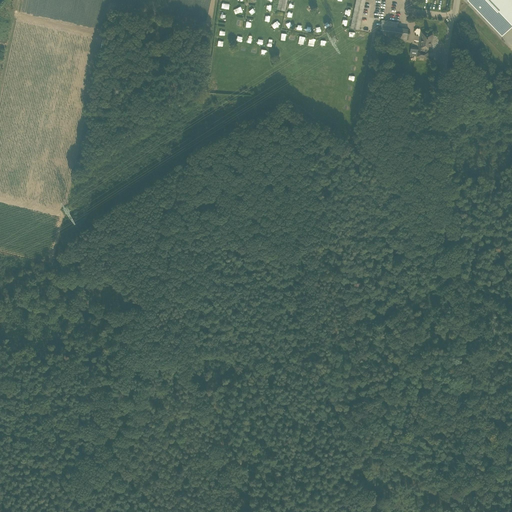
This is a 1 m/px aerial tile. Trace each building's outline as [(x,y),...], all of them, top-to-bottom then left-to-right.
[(278,0),(277,9),(285,11),(287,0),(278,0)] [(365,0),(356,0),(350,28),(359,30),(365,0)] [(511,0),(467,0),(495,29),(511,12),(511,0)] [(381,25),(379,34),(379,35),(407,39),(408,29),(381,25)] [(433,34),(428,33),(422,32),(419,51),(418,51),(417,56),(427,57),(428,52),(427,52),(427,51),(426,51),(427,49),(430,50),(433,34)]
